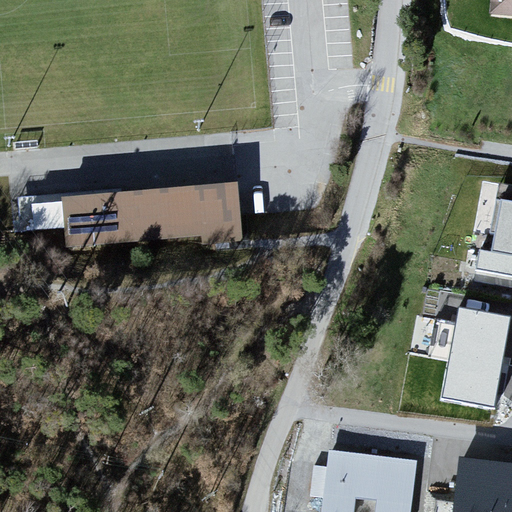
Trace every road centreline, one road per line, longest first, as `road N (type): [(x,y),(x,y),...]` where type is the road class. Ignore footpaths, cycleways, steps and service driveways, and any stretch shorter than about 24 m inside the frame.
road 1 (residential): [(378,0),(368,134),(249,511)]
road 2 (motorway): [(0,83),(511,183)]
road 3 (motorway): [(511,69),(143,0)]
road 4 (track): [(106,511),(110,488),(78,436),(36,285)]
